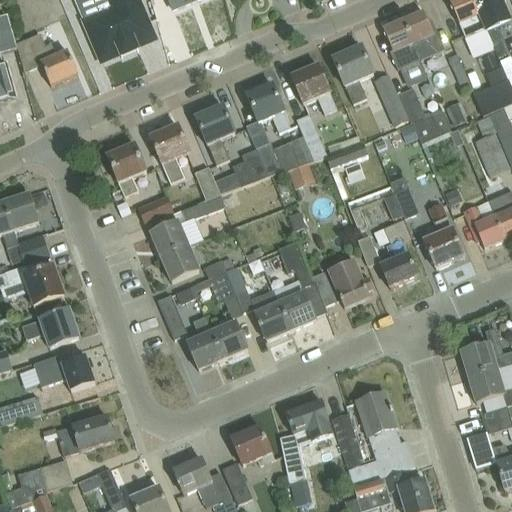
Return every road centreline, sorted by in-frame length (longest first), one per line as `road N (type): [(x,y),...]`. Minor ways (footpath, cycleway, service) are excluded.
road 1 (residential): [(55,145),(144,416),(180,428),(412,327)]
road 2 (residential): [(55,145),(70,127),(290,33),(390,0)]
road 3 (residential): [(468,511),(412,327)]
